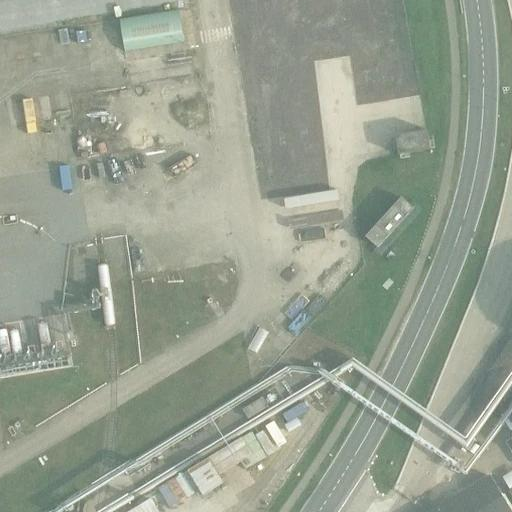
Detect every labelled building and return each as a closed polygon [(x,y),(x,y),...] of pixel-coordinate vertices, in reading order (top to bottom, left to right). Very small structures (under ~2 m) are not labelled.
[(304,62),(296,0),(233,0),(241,69),(304,62)] [(179,11),(120,20),(125,52),(184,43),(179,11)] [(261,150),(322,143),(318,114),(258,121),(261,150)] [(395,137),(399,156),(430,150),(427,131),(395,137)] [(378,249),(413,210),(402,199),(366,238),(378,249)] [(433,511),(509,511),(490,478),(433,511)]
